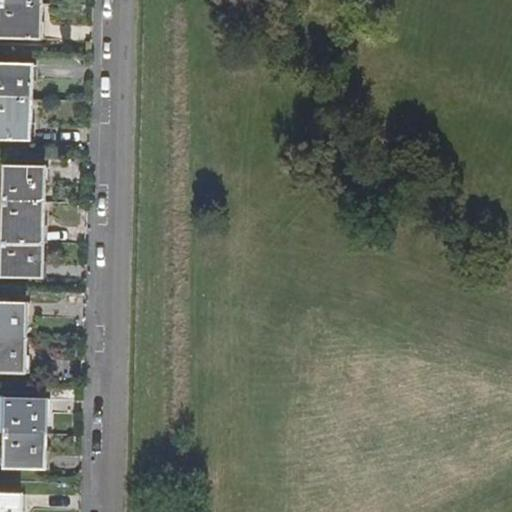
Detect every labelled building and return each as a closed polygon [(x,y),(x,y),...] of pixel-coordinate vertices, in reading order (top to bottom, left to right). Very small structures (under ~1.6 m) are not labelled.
[(0,1),(0,37),(40,38),(40,0),(0,0),(0,1)] [(0,139),(31,140),(33,64),(0,63),(0,139)] [(0,277),(41,278),(43,168),(3,167),(2,202),(0,201),(0,277)] [(0,372),(24,373),(25,302),(0,301),(0,372)] [(0,433),(3,433),(2,469),(43,470),(45,399),(0,398),(0,433)] [(0,511),(19,511),(19,494),(0,493),(0,511)]
